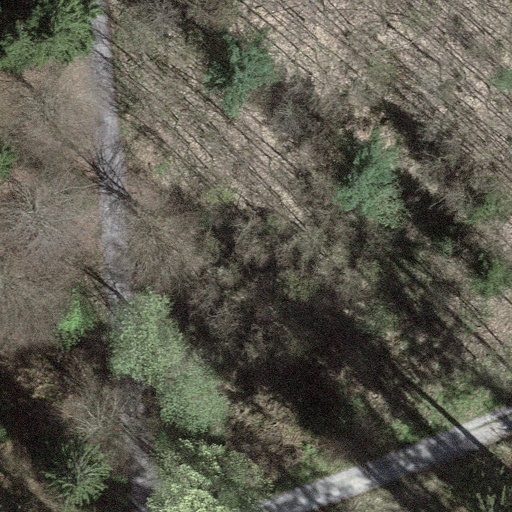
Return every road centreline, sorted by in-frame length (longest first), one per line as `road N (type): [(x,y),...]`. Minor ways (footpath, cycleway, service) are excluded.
road 1 (track): [(129,511),(63,0)]
road 2 (track): [(312,511),(511,432)]
